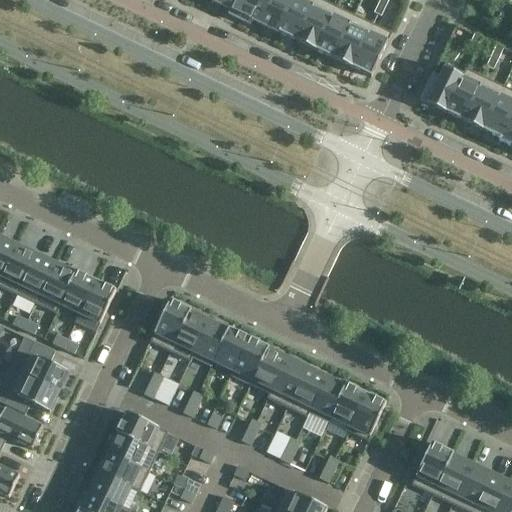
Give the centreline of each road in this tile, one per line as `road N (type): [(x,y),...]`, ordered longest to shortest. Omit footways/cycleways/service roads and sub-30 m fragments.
road 1 (secondary): [(0,46),(339,207)]
road 2 (secondary): [(362,158),(28,0)]
road 3 (residential): [(379,123),(122,0)]
road 4 (residential): [(159,267),(42,511)]
road 5 (secondary): [(339,207),(511,291)]
road 6 (residential): [(159,267),(0,190)]
road 7 (secondary): [(511,230),(362,158)]
road 8 (residential): [(419,391),(284,326)]
road 9 (residential): [(511,186),(379,123)]
road 10 (residential): [(284,326),(159,267)]
road 11 (residential): [(438,0),(379,123)]
road 12 (residential): [(419,391),(362,511)]
road 13 (residential): [(339,207),(284,326)]
